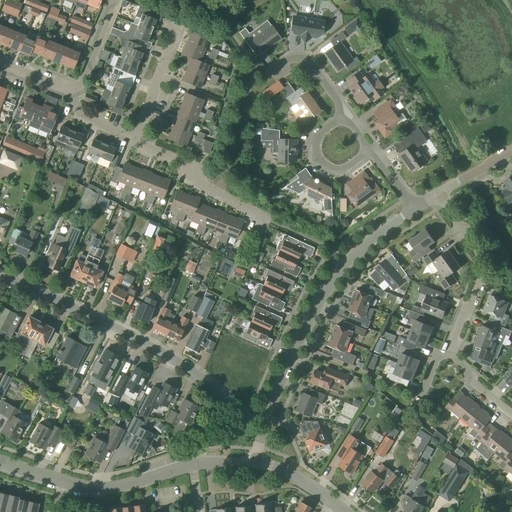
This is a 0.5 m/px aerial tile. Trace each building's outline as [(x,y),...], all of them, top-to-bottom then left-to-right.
[(9,15),(15,1),(11,0),(5,0),(1,11),(9,15)] [(37,9),(39,3),(33,0),(24,0),(23,3),(32,7),(37,9)] [(97,9),(101,0),(90,0),(88,5),(97,9)] [(17,18),(22,4),(15,1),(9,15),(17,18)] [(46,13),(49,6),(39,3),(37,9),(46,13)] [(51,7),(47,17),(52,19),(55,13),(58,15),(58,14),(60,10),(51,7)] [(139,7),(135,17),(140,19),(138,26),(152,31),(156,20),(152,18),(154,13),(139,7)] [(58,14),(58,15),(55,13),(52,19),(47,17),(44,23),(53,27),(56,21),(59,15),(58,14)] [(79,26),(82,20),(73,16),(70,22),(79,26)] [(316,39),(322,35),(324,21),(292,16),(290,30),(294,36),(298,36),(304,44),(312,38),(316,39)] [(90,31),(93,24),(82,20),(79,26),(90,31)] [(271,27),(267,22),(258,28),(262,33),(253,40),(245,28),(238,33),(250,48),(256,44),(261,52),(280,39),(271,27)] [(111,28),(109,34),(113,35),(123,39),(140,46),(142,40),(147,43),(152,31),(138,26),(133,24),(131,23),(128,30),(123,32),(116,30),(111,28)] [(75,35),(79,27),(72,24),(69,33),(75,35)] [(87,40),(91,32),(79,27),(75,35),(87,40)] [(0,44),(8,47),(14,32),(4,28),(0,37),(0,44)] [(19,52),(25,36),(14,32),(8,47),(19,52)] [(186,44),(204,51),(209,40),(191,32),(186,44)] [(334,47),(323,54),(336,72),(345,66),(348,71),(359,62),(355,57),(352,60),(340,43),(346,38),(342,33),(330,41),(334,47)] [(52,61),(59,45),(52,43),(55,36),(51,35),(42,57),(52,61)] [(32,53),(38,37),(37,36),(35,40),(25,36),(19,52),(29,56),(31,52),(32,53)] [(38,37),(32,53),(42,57),(48,41),(47,41),(38,37)] [(118,56),(117,57),(124,59),(138,65),(143,54),(144,54),(146,48),(142,47),(140,46),(123,39),(122,41),(120,46),(124,47),(120,57),(118,56)] [(200,62),(204,51),(186,44),(182,55),(191,59),(200,62)] [(63,65),(69,50),(59,45),(52,61),(63,65)] [(214,61),(218,51),(212,48),(208,58),(214,61)] [(69,50),(63,65),(73,69),(79,54),(69,50)] [(114,67),(111,73),(129,80),(131,75),(134,76),(138,65),(124,59),(117,57),(113,67),(114,67)] [(209,65),(200,62),(191,59),(186,70),(204,77),(209,65)] [(200,89),(204,77),(186,70),(182,81),(200,89)] [(106,90),(106,91),(125,98),(129,87),(127,86),(129,80),(111,73),(111,74),(112,74),(112,75),(108,86),(106,90)] [(362,78),(359,73),(348,81),(352,86),(349,89),(360,104),(371,96),(375,101),(384,94),(381,90),(384,88),(378,80),(375,82),(369,73),(362,78)] [(215,87),(218,77),(212,74),(208,84),(215,87)] [(267,100),(281,90),(283,88),(281,86),(278,81),(275,83),(261,93),(262,94),(267,100)] [(301,88),(300,87),(286,98),(285,98),(292,107),(289,109),(299,123),(302,121),(303,122),(312,116),(313,117),(312,117),(313,118),(322,111),(322,110),(321,111),(306,92),(307,92),(307,91),(304,93),(300,88),(301,88)] [(104,90),(101,97),(108,100),(107,104),(121,109),(125,98),(106,91),(106,90),(104,90)] [(94,105),(97,98),(86,93),(83,101),(94,105)] [(199,112),(204,101),(186,94),(181,105),(199,112)] [(37,106),(31,103),(32,100),(27,98),(22,108),(18,106),(12,119),(20,122),(22,117),(29,121),(30,121),(37,106)] [(390,101),(373,114),(377,119),(372,123),(384,139),(394,132),(391,128),(397,123),(399,125),(406,119),(402,113),(400,114),(390,101)] [(29,121),(27,126),(38,130),(40,125),(41,125),(48,107),(43,105),(42,108),(37,106),(30,121),(29,121)] [(195,123),(199,112),(181,105),(177,116),(195,123)] [(41,125),(38,131),(49,135),(51,130),(58,114),(51,112),(53,109),(48,107),(41,125)] [(210,122),(213,112),(207,110),(203,119),(210,122)] [(190,135),(195,123),(177,116),(172,128),(190,135)] [(55,140),(53,145),(64,149),(72,131),(61,126),(55,140)] [(186,146),(190,135),(172,128),(168,139),(186,146)] [(296,150),(297,140),(279,140),(279,131),(260,128),(260,141),(272,141),(272,154),(278,154),(278,162),(294,162),(295,150),(296,150)] [(72,131),(64,149),(76,154),(77,149),(83,135),(72,131)] [(201,144),(204,135),(198,132),(194,142),(201,144)] [(17,151),(21,143),(6,136),(3,145),(17,151)] [(404,151),(397,156),(405,167),(406,166),(411,173),(416,169),(417,171),(422,167),(421,166),(425,163),(425,162),(427,160),(421,152),(417,152),(415,148),(419,146),(412,136),(399,145),(404,151)] [(93,139),(87,153),(92,155),(90,160),(96,163),(104,144),(93,139)] [(209,155),(213,144),(204,140),(202,146),(204,148),(202,152),(209,155)] [(28,156),(32,147),(21,143),(17,151),(28,156)] [(104,144),(96,163),(106,167),(108,166),(113,168),(118,157),(113,155),(115,148),(104,144)] [(44,152),(36,149),(32,147),(28,156),(27,158),(39,163),(44,152)] [(44,152),(39,163),(39,164),(46,167),(52,151),(46,148),(44,152)] [(0,162),(17,170),(21,158),(4,151),(0,159),(0,162)] [(71,177),(77,163),(72,161),(66,175),(71,177)] [(77,180),(84,166),(77,163),(71,177),(77,180)] [(115,169),(110,184),(116,186),(117,182),(125,185),(122,193),(126,194),(136,168),(124,164),(121,171),(115,169)] [(126,194),(123,200),(127,202),(129,196),(132,188),(140,191),(147,173),(136,168),(126,194)] [(147,173),(140,191),(147,194),(144,202),(148,203),(158,177),(147,173)] [(368,180),(363,173),(347,185),(352,192),(347,196),(355,207),(373,194),(374,196),(379,192),(370,179),(368,180)] [(67,179),(59,176),(55,184),(54,187),(62,191),(67,179)] [(148,203),(144,213),(148,215),(152,205),(155,197),(162,200),(170,182),(158,177),(148,203)] [(314,180),(310,178),(304,182),(298,178),(282,189),(283,189),(285,188),(298,195),(306,190),(306,197),(317,202),(322,199),(323,211),(331,215),(331,217),(332,217),(331,198),(330,188),(318,183),(318,180),(316,178),(314,180)] [(511,178),(505,182),(508,188),(508,190),(503,192),(509,203),(511,200),(511,178)] [(84,194),(84,195),(96,201),(99,194),(96,193),(90,190),(87,196),(84,194)] [(178,221),(188,195),(177,191),(170,209),(177,212),(174,220),(172,219),(168,226),(175,229),(178,221)] [(191,222),(199,200),(188,195),(178,221),(182,223),(185,215),(192,218),(190,221),(191,222)] [(209,208),(198,204),(200,200),(199,200),(191,222),(198,224),(195,232),(199,234),(209,208)] [(213,230),(220,212),(209,208),(199,234),(203,236),(206,227),(213,230)] [(221,243),(231,217),(220,212),(213,230),(220,233),(217,241),(221,243)] [(231,217),(221,243),(225,244),(228,236),(236,239),(243,221),(231,217)] [(0,240),(8,222),(0,218),(0,240)] [(155,227),(149,224),(144,235),(150,238),(155,227)] [(50,256),(46,266),(48,267),(49,269),(53,271),(55,270),(58,271),(63,258),(68,260),(74,246),(80,230),(71,226),(66,238),(59,235),(55,245),(52,244),(47,255),(50,256)] [(26,241),(19,238),(22,232),(14,228),(7,243),(13,246),(11,250),(26,256),(29,249),(31,250),(39,233),(37,232),(34,231),(31,230),(26,241)] [(414,249),(408,253),(415,262),(431,251),(428,246),(434,242),(426,230),(409,242),(410,243),(414,248),(414,249)] [(278,253),(297,261),(300,254),(310,258),(314,250),(313,249),(314,248),(284,235),(281,241),(280,240),(275,249),(276,250),(275,250),(279,251),(278,253)] [(91,245),(97,248),(98,248),(101,241),(93,238),(90,245),(91,245)] [(161,255),(165,244),(155,240),(151,251),(161,255)] [(132,264),(137,252),(120,244),(115,255),(132,264)] [(82,282),(97,248),(91,245),(87,255),(83,264),(76,261),(70,276),(71,277),(72,279),(75,281),(77,280),(82,282)] [(97,248),(82,282),(88,285),(89,287),(92,288),(94,287),(95,288),(102,272),(96,269),(100,260),(104,251),(97,248)] [(228,251),(226,258),(232,260),(235,253),(228,251)] [(434,251),(422,260),(427,267),(427,266),(433,275),(438,271),(454,260),(453,258),(454,257),(455,255),(452,251),(450,251),(449,252),(448,251),(439,257),(434,251)] [(295,266),(297,261),(278,253),(275,260),(272,259),(269,265),(296,277),(297,277),(301,268),(295,266)] [(407,276),(392,255),(386,260),(385,259),(374,269),(375,270),(369,276),(378,286),(385,280),(394,291),(405,282),(402,279),(407,276)] [(454,260),(438,271),(441,276),(436,279),(439,282),(438,283),(444,291),(457,282),(451,274),(460,268),(454,260)] [(192,274),(197,265),(189,261),(184,271),(192,274)] [(410,278),(418,271),(414,266),(406,272),(410,278)] [(242,280),(245,271),(235,267),(231,275),(242,280)] [(145,268),(142,276),(151,280),(155,271),(145,268)] [(290,291),(294,283),(293,283),(294,282),(268,270),(264,276),(267,277),(263,287),(281,295),(284,288),(290,291)] [(128,288),(121,285),(124,277),(117,273),(108,292),(110,293),(108,299),(121,305),(123,302),(130,305),(138,289),(130,285),(128,288)] [(193,275),(190,280),(198,284),(201,279),(193,275)] [(168,303),(177,280),(169,277),(164,289),(160,299),(168,303)] [(258,285),(251,299),(253,300),(280,312),(281,312),(285,303),(279,301),(281,295),(263,287),(258,285)] [(442,318),(447,304),(432,298),(435,291),(420,285),(417,293),(427,296),(421,310),(420,310),(419,314),(410,311),(410,312),(427,319),(427,318),(423,316),(425,312),(442,318)] [(158,286),(154,297),(155,297),(156,297),(157,298),(160,299),(164,289),(161,288),(158,286)] [(383,299),(385,292),(370,286),(367,294),(356,290),(351,302),(368,308),(373,297),(374,295),(383,299)] [(504,327),(509,316),(503,314),(508,303),(489,295),(483,311),(491,314),(488,320),(504,327)] [(196,314),(202,300),(193,296),(186,309),(196,314)] [(147,323),(156,301),(145,297),(142,304),(138,302),(132,318),(147,323)] [(205,319),(214,302),(214,301),(204,297),(195,314),(202,318),(205,319)] [(364,318),(368,308),(351,302),(348,311),(358,315),(356,321),(362,324),(361,326),(368,329),(371,321),(364,318)] [(278,328),(282,320),(281,319),(281,318),(255,306),(252,313),(254,314),(250,324),(269,332),(272,325),(278,328)] [(159,316),(152,331),(164,337),(171,322),(171,323),(175,316),(169,313),(170,311),(163,307),(158,316),(159,316)] [(0,335),(9,340),(16,327),(10,324),(15,314),(2,308),(0,311),(0,335)] [(425,324),(427,319),(410,312),(407,318),(410,319),(408,323),(413,325),(411,330),(429,338),(433,327),(425,324)] [(171,322),(164,337),(177,343),(184,329),(189,320),(181,316),(177,325),(171,323),(171,322)] [(31,342),(41,323),(29,317),(21,332),(19,331),(15,338),(24,343),(19,353),(24,356),(31,342)] [(336,325),(332,336),(349,342),(352,333),(364,337),(366,330),(344,322),(342,327),(336,325)] [(59,335),(52,331),(52,329),(41,323),(31,342),(24,356),(29,358),(37,342),(44,346),(44,345),(52,349),(59,335)] [(266,337),(269,332),(250,324),(246,332),(244,330),(241,337),(267,349),(268,348),(272,340),(266,337)] [(192,332),(185,347),(198,353),(201,347),(206,349),(210,341),(205,339),(208,332),(200,328),(197,326),(195,325),(192,332)] [(478,327),(476,333),(478,334),(478,335),(497,343),(503,345),(506,336),(510,337),(511,332),(508,330),(497,326),(495,331),(482,325),(481,327),(478,327)] [(399,337),(397,344),(399,345),(399,347),(408,351),(412,352),(415,344),(425,348),(429,338),(411,330),(409,336),(404,334),(402,338),(399,337)] [(478,335),(478,336),(475,336),(473,341),(475,343),(474,345),(484,349),(482,354),(497,360),(499,354),(498,354),(500,351),(494,348),(497,343),(478,335)] [(345,352),(349,342),(332,336),(328,346),(334,349),(331,357),(352,366),(356,357),(345,352)] [(78,369),(89,348),(67,337),(56,358),(78,369)] [(419,361),(406,355),(408,351),(399,347),(395,357),(399,359),(397,365),(415,372),(419,361)] [(97,364),(92,373),(93,374),(92,375),(98,378),(94,385),(103,390),(107,383),(113,371),(112,371),(119,357),(106,350),(98,364),(98,365),(97,364)] [(511,387),(511,364),(501,378),(507,382),(506,383),(511,387)] [(411,381),(415,372),(397,365),(395,369),(391,367),(386,378),(407,387),(409,380),(411,381)] [(135,367),(133,370),(132,369),(130,373),(131,374),(129,378),(122,374),(113,390),(123,396),(124,395),(134,400),(137,393),(138,393),(148,374),(135,367)] [(349,376),(326,367),(323,374),(315,370),(310,383),(328,390),(331,382),(345,387),(349,376)] [(73,394),(81,380),(74,376),(66,390),(73,394)] [(156,410),(160,404),(167,407),(176,390),(163,383),(160,390),(153,386),(147,397),(143,395),(133,415),(135,416),(137,417),(145,419),(146,417),(146,418),(151,408),(156,410)] [(370,394),(375,388),(369,383),(366,386),(366,391),(370,394)] [(91,397),(96,388),(87,384),(83,393),(91,397)] [(325,395),(310,389),(308,395),(303,393),(296,411),(310,417),(316,403),(321,405),(325,395)] [(460,418),(473,402),(467,397),(466,398),(463,395),(457,402),(453,398),(444,408),(449,412),(450,411),(460,418)] [(96,411),(100,403),(90,398),(86,406),(96,411)] [(362,403),(355,399),(352,405),(359,409),(362,403)] [(1,401),(0,401),(0,414),(3,416),(9,420),(2,433),(15,440),(25,423),(15,418),(19,411),(1,400),(1,401)] [(192,419),(198,407),(184,400),(177,414),(170,410),(165,421),(174,426),(176,434),(183,432),(187,433),(188,430),(195,428),(192,419)] [(468,426),(481,410),(478,408),(479,407),(473,402),(460,418),(468,426)] [(488,430),(492,426),(487,423),(491,419),(488,416),(489,415),(482,409),(481,411),(481,410),(468,426),(472,429),(468,434),(474,439),(477,435),(481,439),(488,430)] [(145,419),(137,417),(135,416),(134,418),(134,417),(126,431),(133,435),(125,449),(139,457),(151,436),(142,431),(145,424),(148,419),(145,419)] [(356,433),(364,421),(358,417),(350,429),(356,433)] [(161,434),(166,428),(158,421),(153,427),(161,434)] [(321,432),(320,428),(317,422),(304,421),(309,433),(311,439),(305,441),(309,452),(314,450),(315,452),(322,449),(322,447),(327,445),(325,442),(327,441),(323,431),(321,432)] [(49,430),(37,424),(28,441),(44,449),(47,443),(55,447),(64,431),(51,425),(49,430)] [(113,452),(119,441),(125,430),(114,424),(104,443),(95,438),(85,455),(99,462),(106,448),(113,452)] [(493,453),(507,436),(501,432),(500,433),(497,430),(493,434),(488,430),(481,439),(478,443),(483,447),(484,445),(493,453)] [(442,444),(446,439),(436,431),(432,436),(442,444)] [(365,458),(371,448),(361,442),(361,441),(349,434),(336,456),(343,460),(339,466),(345,470),(344,470),(348,476),(352,474),(363,456),(364,457),(364,458),(365,458)] [(72,450),(78,439),(71,436),(66,447),(72,450)] [(506,465),(511,457),(511,453),(510,452),(511,449),(511,440),(507,436),(493,453),(503,460),(501,462),(506,465)] [(384,456),(393,442),(385,437),(376,451),(384,456)] [(458,447),(454,452),(460,457),(464,452),(458,447)] [(511,474),(511,459),(511,457),(506,465),(503,469),(508,473),(509,472),(511,474)] [(469,466),(460,459),(457,465),(456,465),(444,483),(457,491),(468,472),(466,471),(469,466)] [(417,482),(427,465),(420,461),(410,478),(417,482)] [(393,473),(381,463),(374,473),(372,471),(366,478),(367,478),(362,484),(373,493),(382,481),(392,489),(400,479),(403,475),(396,469),(393,473)] [(485,496),(492,494),(489,485),(482,488),(485,496)] [(411,511),(423,493),(416,489),(411,498),(405,495),(400,503),(404,510),(403,511),(411,511)] [(0,511),(4,511),(9,495),(0,492),(0,511)] [(428,502),(431,498),(423,493),(411,511),(422,511),(425,507),(423,506),(426,501),(428,502)] [(15,511),(19,497),(9,495),(4,511),(15,511)] [(26,511),(29,499),(19,497),(15,511),(26,511)] [(37,511),(40,502),(29,499),(26,511),(37,511)] [(300,503),(294,511),(309,511),(312,509),(300,503)]
